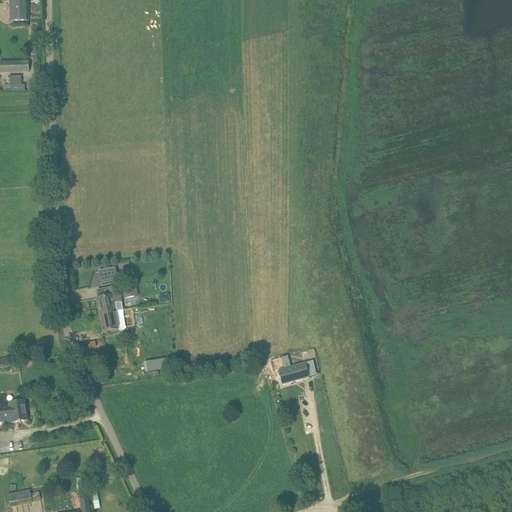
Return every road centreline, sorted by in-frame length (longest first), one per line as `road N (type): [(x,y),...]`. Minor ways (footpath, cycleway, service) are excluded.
road 1 (unclassified): [(150,511),(87,373),(63,297),(49,0)]
road 2 (track): [(511,444),(329,505)]
